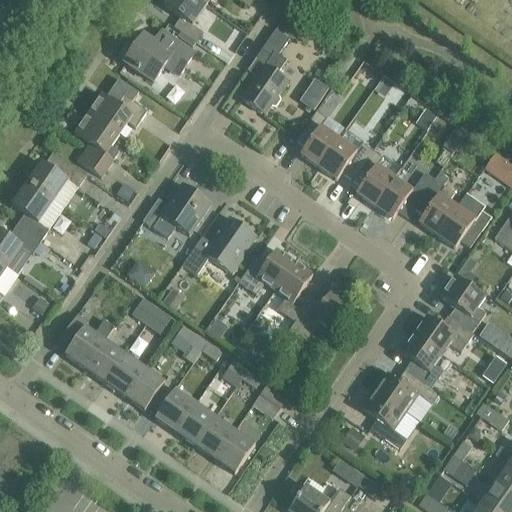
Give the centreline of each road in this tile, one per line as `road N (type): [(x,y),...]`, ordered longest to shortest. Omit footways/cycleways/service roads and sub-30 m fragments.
road 1 (residential): [(250,511),(409,292),(402,275),(197,131)]
road 2 (residential): [(13,398),(197,131)]
road 3 (residential): [(174,511),(13,398)]
road 4 (residential): [(197,131),(288,0)]
